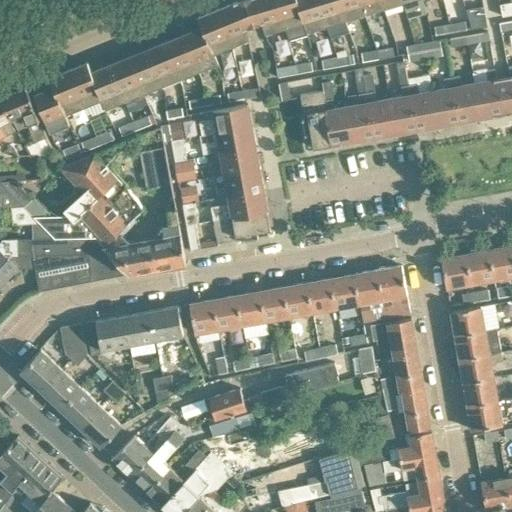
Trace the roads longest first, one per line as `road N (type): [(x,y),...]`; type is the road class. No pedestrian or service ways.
road 1 (residential): [(0,353),(51,302),(417,236)]
road 2 (residential): [(467,511),(417,236)]
road 3 (residential): [(194,0),(0,77)]
road 4 (unclassified): [(0,384),(134,511)]
